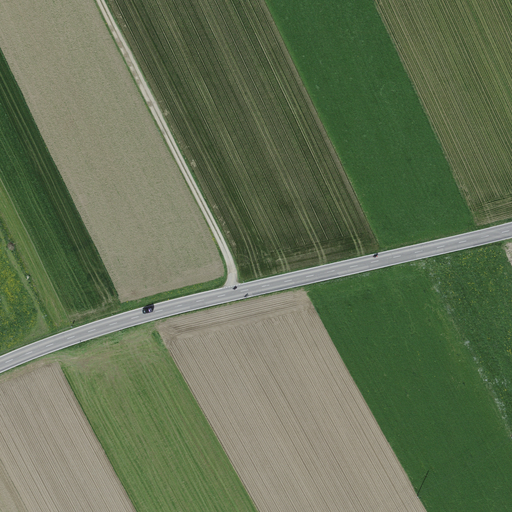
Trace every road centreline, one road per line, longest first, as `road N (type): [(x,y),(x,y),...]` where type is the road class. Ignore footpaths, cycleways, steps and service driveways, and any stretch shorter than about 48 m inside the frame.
road 1 (secondary): [(511,229),(157,311),(0,364)]
road 2 (track): [(232,293),(229,263),(97,0)]
